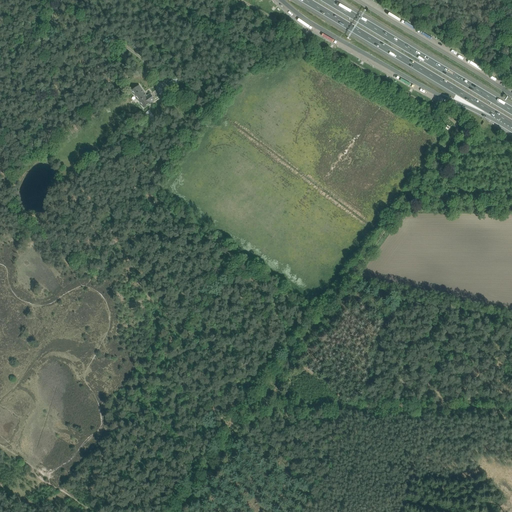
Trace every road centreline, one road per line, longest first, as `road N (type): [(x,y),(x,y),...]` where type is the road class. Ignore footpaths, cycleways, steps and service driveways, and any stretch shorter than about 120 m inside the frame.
road 1 (track): [(166,511),(453,135),(454,125),(241,0)]
road 2 (track): [(511,406),(250,402)]
road 3 (motorway): [(305,0),(492,112)]
road 4 (motorway): [(511,110),(327,0)]
